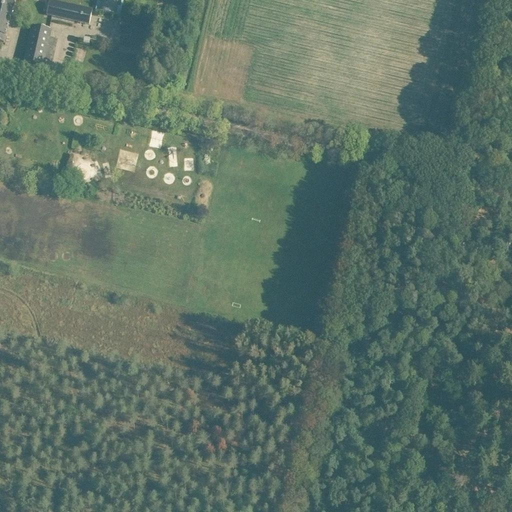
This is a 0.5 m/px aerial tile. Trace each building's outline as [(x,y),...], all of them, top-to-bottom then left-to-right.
[(14,9),(16,0),(14,0),(0,0),(0,42),(4,43),(12,8),(14,9)] [(95,0),(94,10),(119,15),(121,0),(95,0)] [(90,24),(93,11),(50,1),(47,15),(90,24)] [(131,25),(120,26),(120,35),(131,35),(131,25)] [(24,62),(22,73),(39,77),(42,66),(43,66),(45,59),(53,60),(58,39),(50,37),(51,30),(31,26),(23,62),(24,62)] [(404,177),(400,196),(406,198),(411,179),(404,177)]
